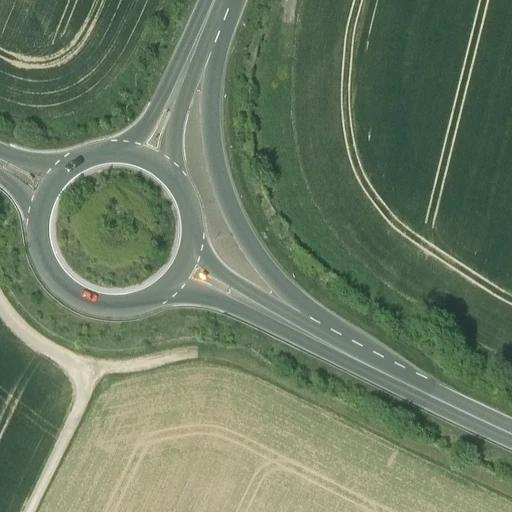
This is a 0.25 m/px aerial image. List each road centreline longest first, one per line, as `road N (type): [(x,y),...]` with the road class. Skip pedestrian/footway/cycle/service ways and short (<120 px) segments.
road 1 (primary): [(430,396),(300,300),(245,240),(226,202),(209,127),(230,0)]
road 2 (track): [(511,374),(357,276),(311,226),(284,179),(279,143),(291,0)]
road 3 (track): [(86,368),(207,353),(511,498)]
road 4 (primary): [(243,299),(430,396)]
road 5 (primary): [(37,226),(47,268),(78,299),(121,307),(162,291)]
road 6 (track): [(86,368),(25,511)]
